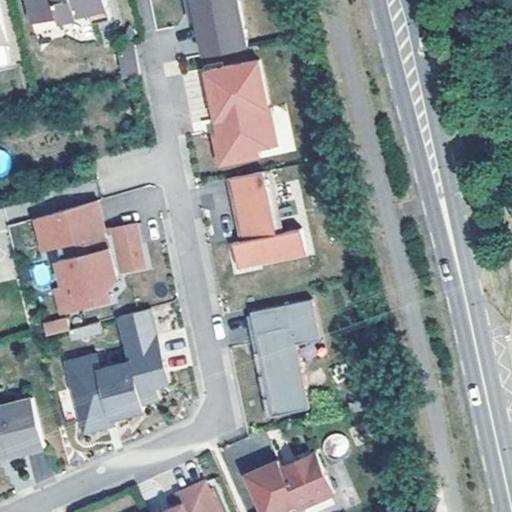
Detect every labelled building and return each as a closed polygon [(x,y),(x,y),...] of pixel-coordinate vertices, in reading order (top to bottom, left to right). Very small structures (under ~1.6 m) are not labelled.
[(60,16),(61,21),(78,17),(78,15),(91,12),(93,23),(111,19),(106,0),(29,0),(34,22),(60,16)] [(188,0),(193,19),(199,18),(196,2),(195,0),(188,0)] [(207,53),(249,44),(240,0),(195,0),(196,2),(199,18),(207,53)] [(124,40),(120,52),(137,49),(135,38),(124,40)] [(120,52),(124,76),(127,76),(140,72),(137,49),(120,52)] [(271,105),(261,57),(212,67),(217,91),(213,92),(218,117),(223,116),(224,123),(226,129),(221,130),(217,136),(222,162),(263,153),(262,145),(280,141),(273,104),(271,105)] [(213,92),(217,91),(212,67),(208,68),(213,92)] [(279,230),(286,229),(273,167),(266,168),(279,230)] [(279,230),(266,168),(229,176),(233,192),(236,192),(243,228),(247,227),(248,231),(249,237),(242,238),(235,240),(240,265),(256,262),(255,259),(308,248),(304,225),(286,229),(279,230)] [(243,228),(236,192),(233,192),(242,238),(249,237),(248,231),(247,227),(243,228)] [(110,232),(108,227),(100,198),(38,216),(47,247),(68,241),(72,254),(62,257),(69,282),(79,279),(86,303),(114,294),(111,285),(125,274),(121,261),(126,259),(129,267),(151,260),(139,218),(116,224),(118,230),(113,231),(110,232)] [(66,308),(86,303),(79,279),(69,282),(59,284),(66,308)] [(312,297),(251,310),(257,337),(260,351),(255,351),(268,415),(310,407),(301,362),(297,343),(320,338),(312,297)] [(103,367),(73,374),(87,429),(104,425),(109,417),(112,416),(147,408),(145,400),(162,396),(159,384),(172,380),(153,306),(122,314),(133,359),(103,367)] [(43,322),(45,335),(69,332),(68,318),(43,322)] [(76,336),(105,329),(102,319),(73,327),(76,336)] [(297,343),(301,362),(324,357),(320,338),(297,343)] [(70,360),(73,374),(103,367),(99,352),(70,360)] [(0,407),(0,456),(0,457),(0,456),(0,451),(4,450),(12,448),(13,454),(47,445),(34,396),(0,405),(1,407),(0,407)] [(285,467),(283,462),(280,455),(248,469),(266,511),(269,511),(298,499),(300,504),(335,488),(317,447),(295,457),(297,462),(285,467)] [(0,451),(0,456),(0,457),(13,454),(12,448),(4,450),(0,451)] [(297,462),(295,457),(283,462),(285,467),(297,462)] [(222,511),(207,478),(180,490),(184,501),(165,509),(166,511),(222,511)]
